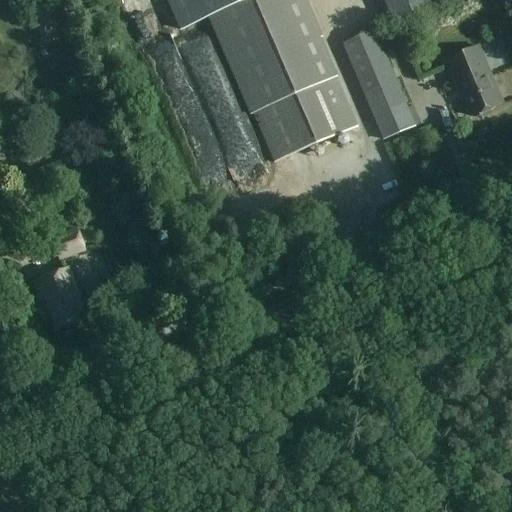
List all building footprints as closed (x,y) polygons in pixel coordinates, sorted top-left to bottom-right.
[(203,0),(211,16),(212,16),(275,163),(357,128),(302,0),(203,0)] [(389,0),(400,23),(420,14),(413,0),(412,1),(411,0),(389,0)] [(406,106),(374,31),(343,44),(375,120),(406,106)] [(445,61),(457,89),(462,87),(475,118),(503,105),(478,47),(445,61)] [(493,61),(500,76),(511,71),(511,65),(507,55),(493,61)] [(487,127),(507,119),(502,108),(482,116),(487,127)] [(61,263),(85,254),(77,230),(50,240),(61,263)] [(57,330),(65,326),(70,332),(84,327),(84,319),(86,319),(78,299),(80,298),(69,269),(33,283),(40,301),(45,299),(57,330)]
